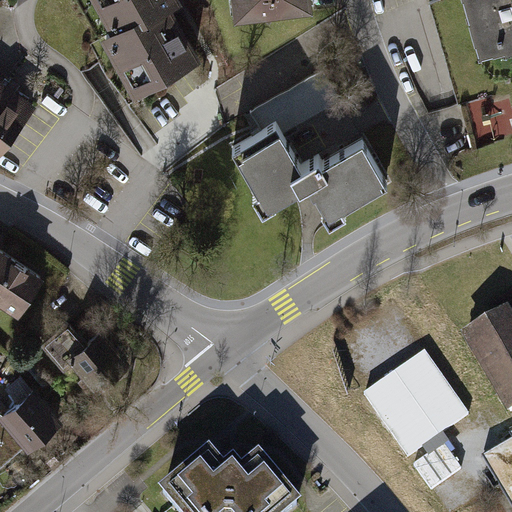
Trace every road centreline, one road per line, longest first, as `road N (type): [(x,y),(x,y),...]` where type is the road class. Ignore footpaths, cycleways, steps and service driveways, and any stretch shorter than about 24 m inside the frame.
road 1 (tertiary): [(511,192),(382,250),(227,350)]
road 2 (residential): [(0,201),(227,350)]
road 3 (tertiary): [(227,350),(38,511)]
road 4 (unknown): [(31,195),(86,102),(40,40),(30,0)]
road 5 (residential): [(227,350),(383,511)]
